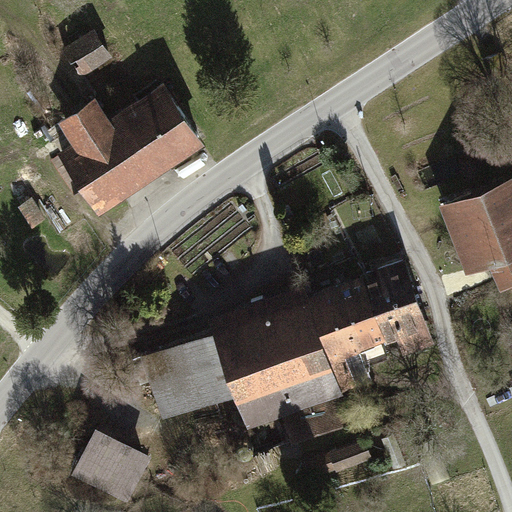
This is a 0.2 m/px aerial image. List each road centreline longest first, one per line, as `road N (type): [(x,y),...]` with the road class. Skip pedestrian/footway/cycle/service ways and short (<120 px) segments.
road 1 (tertiary): [(339,102),(154,232),(0,407)]
road 2 (residential): [(511,504),(449,348),(428,272),(339,102)]
road 3 (tertiary): [(496,0),(339,102)]
